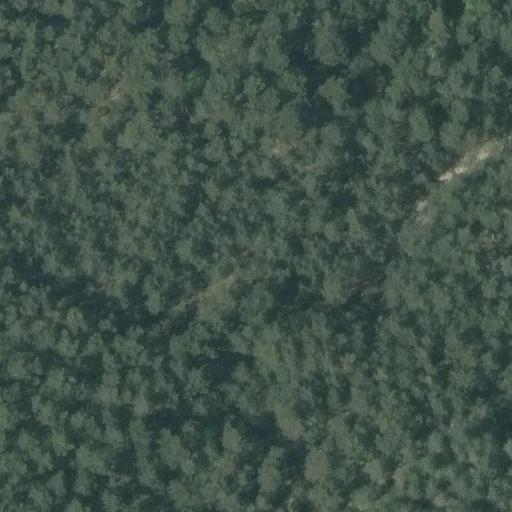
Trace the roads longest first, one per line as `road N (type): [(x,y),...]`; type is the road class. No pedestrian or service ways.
road 1 (unknown): [(511,147),(495,149),(409,224),(374,319),(270,511)]
road 2 (unknown): [(0,110),(35,63),(39,0)]
